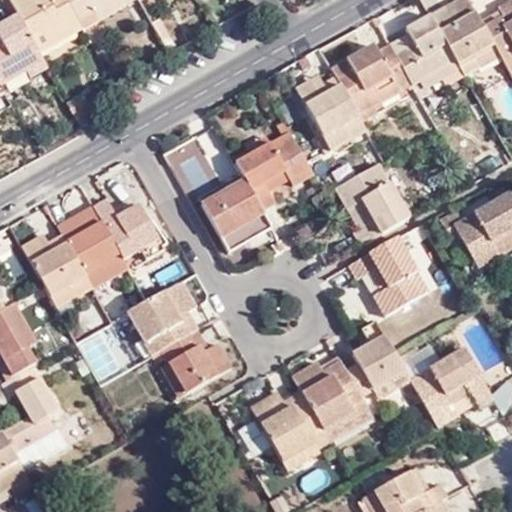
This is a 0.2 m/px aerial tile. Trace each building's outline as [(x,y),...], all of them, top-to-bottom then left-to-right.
[(81,27),(66,0),(7,0),(17,19),(39,56),(83,30),(81,27)] [(118,0),(66,0),(81,27),(121,4),(118,0)] [(81,27),(83,30),(85,34),(138,4),(135,0),(118,0),(121,4),(81,27)] [(487,47),(494,59),(506,79),(511,75),(511,0),(495,10),(499,17),(477,29),(487,47)] [(447,24),(431,32),(449,62),(453,70),(459,80),(474,71),(467,59),(487,47),(477,29),(461,2),(449,9),(455,20),(447,24)] [(447,24),(455,20),(449,9),(441,14),(447,24)] [(388,55),(404,84),(406,87),(449,62),(431,32),(422,17),(405,26),(408,32),(413,41),(388,55)] [(0,88),(25,75),(44,65),(39,56),(17,19),(0,27),(0,88)] [(383,46),(388,55),(413,41),(408,32),(383,46)] [(366,45),(325,69),(330,77),(343,102),(362,93),(368,103),(404,84),(388,55),(383,46),(371,53),(366,45)] [(474,71),(494,59),(487,47),(467,59),(474,71)] [(411,95),(453,70),(449,62),(406,87),(411,95)] [(49,72),(44,65),(25,75),(29,83),(49,72)] [(350,113),(343,102),(330,77),(317,85),(312,79),(291,92),(317,140),(341,127),(346,136),(359,129),(350,113)] [(368,103),(362,93),(343,102),(350,113),(368,103)] [(62,114),(75,138),(97,125),(87,108),(85,109),(81,108),(79,104),(70,109),(62,114)] [(323,150),(346,136),(341,127),(317,140),(323,150)] [(291,128),(254,148),(251,200),(256,210),(278,197),(268,179),(288,168),(295,180),(314,169),(291,128)] [(241,181),(251,200),(254,148),(230,161),(241,181)] [(409,216),(378,162),(340,183),(351,202),(362,198),(372,217),(356,227),(352,229),(361,244),(409,216)] [(244,224),(249,233),(251,200),(241,181),(201,203),(221,237),(244,224)] [(340,183),(333,188),(344,206),(351,202),(340,183)] [(511,243),(511,208),(504,194),(460,220),(453,211),(435,221),(441,233),(448,229),(469,263),(488,252),(483,243),(505,232),(511,243)] [(121,260),(139,250),(158,239),(139,206),(116,218),(106,198),(91,206),(121,260)] [(362,198),(351,202),(344,206),(356,227),(372,217),(362,198)] [(253,239),(267,231),(256,210),(251,200),(249,233),(253,239)] [(91,206),(56,226),(62,236),(85,279),(121,260),(91,206)] [(249,233),(244,224),(221,237),(226,245),(249,233)] [(483,243),(488,252),(492,258),(511,246),(511,243),(505,232),(483,243)] [(283,234),(272,240),(278,251),(292,246),(288,238),(285,239),(283,234)] [(23,244),(45,286),(58,312),(92,294),(85,279),(62,236),(45,245),(39,236),(23,244)] [(165,254),(158,239),(139,250),(146,264),(165,254)] [(419,294),(388,240),(342,265),(351,279),(359,274),(367,270),(379,292),(372,295),(365,299),(376,318),(419,294)] [(492,258),(488,252),(469,263),(473,269),(492,258)] [(379,292),(367,270),(359,274),(372,295),(379,292)] [(199,309),(184,282),(144,304),(128,313),(143,343),(150,357),(163,350),(192,334),(199,330),(190,313),(199,309)] [(16,302),(3,309),(17,334),(29,327),(16,302)] [(17,334),(3,309),(0,310),(0,358),(11,378),(34,365),(26,350),(38,344),(29,327),(17,334)] [(143,343),(128,313),(117,319),(133,348),(143,343)] [(350,399),(395,372),(387,360),(367,326),(352,333),(360,347),(344,357),(348,365),(335,373),(350,399)] [(199,330),(192,334),(202,352),(210,348),(199,330)] [(202,352),(192,334),(163,350),(172,367),(187,392),(233,367),(219,343),(210,348),(202,352)] [(395,372),(400,382),(432,365),(423,352),(404,363),(406,367),(395,372)] [(404,363),(398,354),(387,360),(395,372),(406,367),(404,363)] [(400,382),(423,419),(444,407),(439,398),(459,388),(467,403),(479,396),(454,354),(432,365),(400,382)] [(0,377),(3,382),(11,378),(0,358),(0,377)] [(285,381),(292,393),(315,432),(356,408),(350,399),(335,373),(329,363),(314,373),(310,366),(285,381)] [(59,411),(34,365),(11,378),(3,382),(0,383),(0,386),(8,402),(15,399),(27,421),(0,435),(11,454),(51,433),(44,420),(59,411)] [(179,397),(187,392),(172,367),(164,370),(179,397)] [(356,408),(400,382),(395,372),(350,399),(356,408)] [(439,398),(444,407),(448,414),(467,403),(459,388),(439,398)] [(306,445),(319,438),(315,432),(292,393),(277,400),(271,391),(243,407),(275,463),(306,445)] [(423,419),(428,426),(448,414),(444,407),(423,419)] [(11,454),(19,469),(59,447),(51,433),(11,454)] [(19,469),(11,454),(0,435),(0,434),(0,490),(5,488),(24,479),(19,469)] [(310,451),(306,445),(275,463),(279,469),(310,451)] [(405,471),(418,494),(426,490),(413,467),(405,471)] [(383,511),(420,511),(439,501),(446,498),(437,484),(426,490),(418,494),(405,471),(379,485),(374,478),(360,486),(364,494),(371,490),(383,511)] [(10,496),(28,487),(24,479),(5,488),(10,496)] [(368,511),(383,511),(371,490),(364,494),(360,496),(368,511)] [(444,511),(439,501),(420,511),(444,511)]
